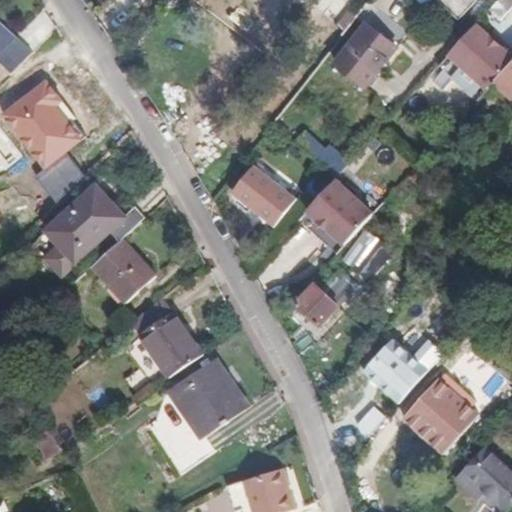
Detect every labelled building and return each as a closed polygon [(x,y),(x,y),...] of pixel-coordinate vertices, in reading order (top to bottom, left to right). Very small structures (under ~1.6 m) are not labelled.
[(446,0),(460,16),(476,1),(475,0),(446,0)] [(511,24),(511,0),(495,20),(506,30),(511,24)] [(0,54),(18,39),(0,18),(0,54)] [(402,57),(373,32),(340,70),(369,94),(402,57)] [(511,78),(511,60),(483,32),(456,61),(494,98),(499,93),(511,78)] [(494,98),(456,61),(444,72),(483,110),(494,98)] [(511,78),(499,93),(511,105),(511,78)] [(457,147),(463,152),(473,141),(480,147),(497,128),(485,118),(457,147)] [(304,137),(295,146),(316,165),(325,155),(323,154),(304,137)] [(323,154),(325,155),(316,165),(317,166),(336,184),(339,181),(350,169),(327,149),(323,154)] [(310,174),(328,192),(336,184),(317,166),(310,174)] [(254,173),(232,199),(273,233),(295,206),(254,173)] [(422,185),(431,195),(439,186),(430,177),(422,185)] [(339,181),(336,184),(328,192),(310,211),(349,248),(378,219),(339,181)] [(90,213),(100,203),(91,192),(81,202),(90,213)] [(124,239),(145,219),(136,209),(119,225),(100,203),(90,213),(81,202),(41,238),(56,253),(42,266),(57,283),(104,240),(113,249),(124,239)] [(301,220),(341,258),(349,248),(310,211),(301,220)] [(293,230),(258,265),(272,277),(305,243),(293,230)] [(113,249),(93,268),(126,304),(158,276),(124,239),(113,249)] [(346,312),(320,288),(303,306),(329,331),(346,312)] [(173,317),(160,301),(132,323),(141,335),(172,377),(205,355),(174,316),(173,317)] [(400,342),(371,373),(404,404),(433,373),(433,372),(450,354),(440,344),(442,341),(440,339),(439,330),(434,325),(424,326),(422,324),(403,344),(400,342)] [(125,378),(139,399),(172,377),(141,335),(130,342),(134,347),(128,350),(140,368),(125,378)] [(511,351),(508,348),(502,354),(511,362),(511,351)] [(511,362),(502,354),(490,367),(511,387),(511,362)] [(255,406),(224,359),(177,391),(209,438),(255,406)] [(452,367),(442,377),(475,408),(484,398),(452,367)] [(483,419),(444,385),(416,415),(454,450),(483,419)] [(65,444),(52,428),(38,434),(47,452),(65,444)] [(511,511),(511,474),(487,451),(458,482),(479,502),(486,494),(504,511),(511,511)] [(243,482),(226,487),(233,511),(241,508),(241,511),(291,511),(280,472),(243,482)] [(4,502),(0,503),(0,511),(6,511),(8,511),(4,502)]
